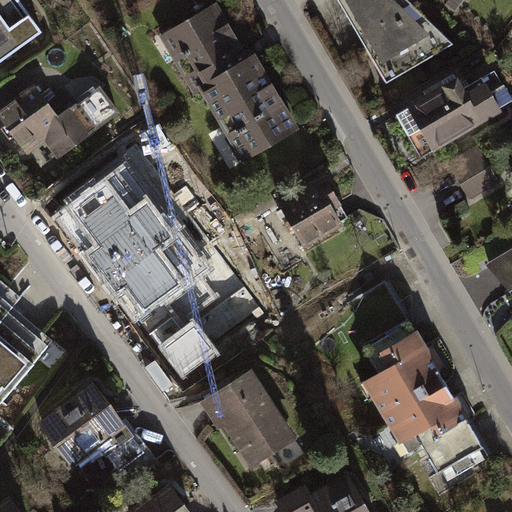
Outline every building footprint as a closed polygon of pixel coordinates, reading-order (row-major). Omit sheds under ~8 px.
[(21,0),(0,0),(0,60),(42,29),(21,0)] [(340,0),(387,81),(457,43),(412,0),(340,0)] [(216,1),(159,32),(193,93),(201,90),(245,157),(299,127),(256,50),(248,54),(216,1)] [(410,106),(396,113),(422,157),(511,101),(511,94),(495,70),(469,86),(458,72),(408,103),(410,106)] [(33,81),(0,108),(0,117),(29,155),(45,142),(58,159),(96,130),(75,100),(58,112),(33,81)] [(479,144),(449,162),(470,200),(501,182),(479,144)] [(98,169),(60,200),(94,241),(112,228),(109,224),(128,208),(98,169)] [(326,174),(281,203),(306,247),(352,216),(326,174)] [(198,244),(141,288),(165,318),(147,335),(168,362),(202,338),(192,326),(235,294),(198,244)] [(511,248),(487,264),(509,289),(511,287),(511,248)] [(49,340),(0,301),(0,395),(3,397),(49,340)] [(412,318),(363,343),(379,368),(361,380),(387,425),(451,388),(412,318)] [(297,436),(252,365),(199,401),(219,430),(225,425),(250,467),(297,436)] [(94,380),(37,419),(71,462),(103,443),(119,466),(144,451),(94,380)] [(451,388),(387,425),(399,444),(418,432),(440,469),(443,467),(449,478),(491,456),(451,388)] [(306,483),(276,502),(282,511),(371,511),(348,470),(310,492),(306,483)] [(190,511),(168,481),(130,511),(190,511)] [(0,511),(22,511),(10,493),(0,500),(0,511)]
